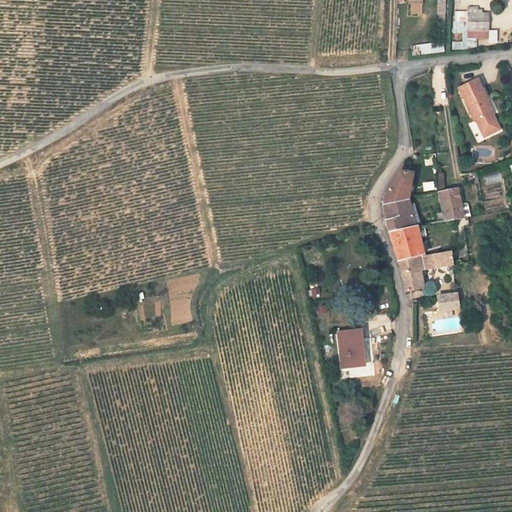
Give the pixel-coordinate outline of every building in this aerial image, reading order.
[(470,39),(488,41),(491,17),(482,16),(482,10),(472,9),(470,39)] [(444,52),(443,41),(418,43),(419,54),(444,52)] [(460,94),(476,127),(494,119),(479,85),(460,94)] [(491,140),(500,136),(493,120),(476,128),(479,134),(487,131),(491,140)] [(480,135),(484,144),(491,140),(487,131),(480,135)] [(383,205),(384,211),(409,205),(413,190),(414,178),(413,175),(413,171),(405,170),(385,198),(383,201),(383,205)] [(484,176),(487,185),(501,180),(499,171),(484,176)] [(445,179),(439,179),(440,194),(447,193),(445,179)] [(441,198),(446,228),(462,225),(470,224),(468,211),(465,209),(459,210),(456,194),(441,198)] [(415,233),(409,205),(384,211),(391,238),(415,233)] [(391,238),(400,267),(421,262),(415,233),(391,238)] [(421,262),(400,267),(408,296),(427,294),(424,275),(452,271),(450,257),(421,262)] [(318,287),(308,289),(310,296),(319,295),(318,287)] [(456,300),(444,302),(446,313),(446,314),(458,312),(456,300)] [(444,302),(437,303),(440,314),(446,313),(444,302)] [(339,336),(342,371),(364,370),(362,335),(339,336)]
